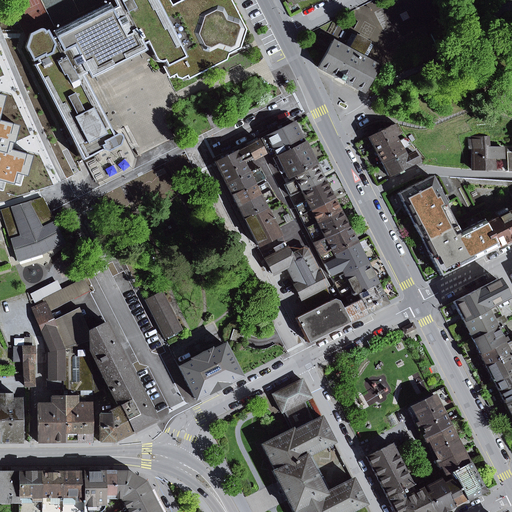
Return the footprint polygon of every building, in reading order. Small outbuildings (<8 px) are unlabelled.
[(114,0),(117,5),(115,7),(111,9),(109,4),(107,5),(107,6),(55,33),(54,32),(53,33),(55,37),(52,38),(49,34),(46,36),(47,38),(48,37),(51,43),(44,47),(46,52),(34,58),(28,47),(29,44),(27,43),(25,47),(34,64),(39,74),(41,73),(84,158),(82,158),(83,159),(101,151),(100,150),(102,150),(107,152),(119,146),(122,138),(121,136),(118,134),(113,135),(108,138),(77,78),(80,76),(81,77),(83,76),(83,75),(87,73),(87,74),(89,73),(88,71),(114,58),(138,45),(139,47),(143,45),(143,44),(145,43),(147,46),(148,45),(154,60),(159,62),(163,62),(165,65),(165,67),(167,67),(185,57),(156,0),(114,0)] [(156,0),(185,57),(196,52),(172,5),(169,0),(156,0)] [(231,0),(181,0),(172,5),(196,52),(185,57),(167,67),(171,75),(174,73),(175,75),(177,77),(182,79),(187,77),(189,79),(226,60),(228,55),(240,49),(246,30),(231,0)] [(107,5),(109,4),(108,3),(52,32),(53,33),(54,32),(55,33),(107,6),(107,5)] [(29,34),(27,43),(29,44),(28,47),(34,58),(46,52),(44,47),(51,43),(48,37),(47,38),(46,36),(49,34),(47,30),(45,32),(42,29),(39,29),(34,32),(29,34)] [(345,47),(349,49),(356,36),(352,34),(345,47)] [(332,41),(318,68),(363,92),(377,66),(361,57),(361,56),(368,43),(369,42),(356,36),(349,49),(349,50),(332,41)] [(361,56),(365,59),(373,45),(368,43),(361,56)] [(145,50),(143,45),(139,47),(138,45),(114,58),(88,71),(89,73),(87,74),(90,78),(145,50)] [(81,160),(83,159),(82,158),(84,158),(41,73),(39,74),(34,64),(33,65),(81,160)] [(174,73),(171,75),(167,67),(165,67),(165,65),(162,66),(169,79),(175,75),(174,73)] [(108,138),(113,135),(83,76),(81,77),(80,76),(77,78),(108,138)] [(0,190),(3,191),(5,182),(19,186),(23,175),(26,176),(31,156),(10,150),(12,142),(13,143),(17,126),(0,120),(0,190)] [(268,154),(274,151),(276,157),(304,143),(293,123),(261,139),(268,154)] [(368,137),(375,151),(396,140),(394,137),(400,134),(395,124),(368,137)] [(468,149),(471,149),(471,169),(492,170),(493,159),(493,154),(502,154),(502,148),(487,148),(487,136),(468,136),(468,149)] [(375,151),(381,163),(402,153),(401,150),(409,145),(405,138),(397,142),(396,140),(375,151)] [(252,160),(264,153),(258,140),(246,147),(250,157),(252,160)] [(287,177),(293,174),(293,175),(315,164),(304,143),(276,157),(273,158),(280,171),(283,170),(287,177)] [(215,162),(225,183),(247,172),(241,161),(250,157),(246,147),(215,162)] [(412,152),(404,156),(402,153),(381,163),(388,176),(417,161),(412,152)] [(284,185),(290,196),(301,191),(323,180),(315,164),(293,175),(295,179),(284,185)] [(231,195),(253,184),(253,185),(264,179),(259,168),(251,172),(252,174),(249,176),(247,172),(225,183),(231,195)] [(47,187),(58,183),(53,169),(42,173),(47,187)] [(488,232),(484,224),(482,220),(458,232),(443,201),(431,177),(403,191),(408,202),(403,205),(409,217),(415,215),(419,223),(413,225),(422,243),(428,240),(434,253),(429,256),(439,276),(479,255),(495,247),(490,237),(486,238),(484,234),(488,232)] [(306,200),(295,206),(299,215),(332,199),(323,180),(301,191),(306,200)] [(259,195),(270,189),(266,182),(255,188),(253,185),(253,184),(231,195),(237,206),(259,195)] [(237,206),(244,219),(265,208),(263,204),(274,198),(270,189),(259,195),(237,206)] [(403,205),(408,202),(403,191),(397,194),(403,205)] [(44,215),(49,213),(42,198),(36,200),(44,215)] [(332,199),(299,215),(305,227),(338,211),(332,199)] [(41,252),(64,241),(49,213),(44,215),(36,200),(1,210),(17,261),(41,252)] [(271,208),(267,210),(265,208),(244,219),(258,246),(280,235),(276,228),(291,220),(283,204),(281,205),(280,202),(270,207),(271,208)] [(486,238),(490,237),(495,247),(511,238),(511,209),(484,224),(488,232),(484,234),(486,238)] [(311,239),(322,234),(324,238),(325,239),(347,227),(338,211),(305,227),(311,239)] [(413,225),(419,223),(415,215),(409,217),(413,225)] [(313,243),(322,260),(333,255),(333,254),(355,242),(347,227),(325,239),(324,238),(313,243)] [(429,256),(434,253),(428,240),(422,243),(429,256)] [(330,275),(341,270),(343,274),(365,263),(355,242),(333,254),(333,255),(335,258),(324,264),(330,275)] [(290,255),(286,248),(265,259),(272,274),(286,267),(294,284),(293,285),(300,299),(302,298),(307,308),(329,297),(324,287),(325,286),(306,250),(302,249),(290,255)] [(340,295),(343,293),(345,298),(353,294),(376,283),(371,275),(369,271),(365,263),(343,274),(339,276),(340,280),(334,283),(340,295)] [(45,304),(50,314),(91,293),(83,279),(42,300),(44,304),(45,304)] [(497,279),(453,302),(462,321),(486,309),(507,298),(497,279)] [(41,290),(44,297),(60,289),(56,282),(41,290)] [(360,299),(366,313),(386,303),(376,283),(353,294),(345,298),(349,304),(349,305),(360,299)] [(44,297),(41,290),(32,295),(35,302),(44,297)] [(147,299),(144,300),(164,339),(167,337),(168,339),(180,333),(179,331),(182,330),(175,318),(173,319),(166,304),(168,303),(162,291),(159,292),(158,290),(146,297),(147,299)] [(340,306),(348,322),(366,313),(360,299),(349,305),(349,304),(343,307),(342,305),(340,306)] [(295,318),(308,343),(348,322),(340,306),(338,302),(333,300),(295,318)] [(173,319),(175,318),(168,303),(166,304),(173,319)] [(50,314),(45,304),(44,304),(32,309),(42,332),(54,327),(55,327),(50,314)] [(89,342),(89,331),(79,308),(53,321),(55,327),(54,327),(64,349),(89,342)] [(497,323),(494,325),(492,321),(486,309),(462,321),(472,340),(496,328),(497,327),(499,326),(497,323)] [(499,326),(507,322),(503,315),(492,321),(494,325),(497,323),(499,326)] [(142,420),(152,415),(121,353),(106,322),(89,331),(89,342),(89,351),(107,384),(118,407),(119,406),(132,432),(134,431),(131,425),(142,420)] [(403,329),(405,333),(414,328),(412,324),(403,329)] [(54,327),(42,332),(51,355),(63,354),(64,354),(64,349),(54,327)] [(496,328),(472,340),(479,354),(502,342),(503,342),(506,340),(504,337),(501,339),(500,336),(496,329),(498,329),(497,327),(496,328)] [(500,336),(505,334),(502,327),(498,329),(496,329),(500,336)] [(502,342),(479,354),(485,366),(508,355),(508,354),(506,351),(509,350),(510,351),(511,349),(511,340),(503,345),(502,343),(503,342),(502,342)] [(93,390),(93,391),(107,384),(89,351),(89,342),(64,349),(64,354),(63,354),(64,374),(64,380),(64,389),(64,390),(76,390),(93,390)] [(227,383),(240,376),(223,344),(211,351),(210,349),(195,356),(191,359),(191,360),(179,367),(195,399),(228,384),(227,383)] [(13,362),(23,362),(23,361),(24,347),(13,347),(13,362)] [(35,364),(35,347),(24,347),(23,361),(32,361),(32,364),(35,364)] [(508,355),(485,366),(493,382),(511,372),(511,352),(508,354),(508,355)] [(64,374),(63,354),(51,355),(48,355),(49,389),(64,389),(64,380),(64,374)] [(24,372),(33,372),(32,364),(32,361),(23,361),(23,362),(24,372)] [(25,387),(34,386),(33,372),(24,372),(25,387)] [(511,372),(493,382),(498,392),(511,385),(511,372)] [(277,392),(286,410),(311,398),(301,380),(277,392)] [(511,385),(498,392),(505,405),(511,400),(511,385)] [(286,410),(277,392),(272,395),(281,413),(286,410)] [(0,442),(21,443),(21,399),(11,399),(11,395),(0,394),(0,442)] [(417,427),(419,425),(442,413),(433,395),(410,407),(418,422),(415,423),(417,427)] [(37,404),(38,442),(64,442),(64,397),(51,397),(51,404),(37,404)] [(76,397),(64,397),(64,442),(90,442),(90,403),(76,404),(76,397)] [(99,442),(114,442),(132,432),(119,406),(118,407),(109,411),(111,413),(108,415),(99,415),(99,442)] [(424,435),(421,436),(423,440),(449,426),(442,413),(419,425),(424,435)] [(131,425),(134,431),(155,420),(152,415),(142,420),(131,425)] [(324,493),(305,457),(310,454),(333,443),(320,417),(292,431),(291,429),(261,445),(274,470),(272,471),(282,491),(292,511),(294,511),(295,511),(350,511),(365,504),(352,479),(328,491),(324,493)] [(425,442),(428,441),(432,451),(455,439),(449,426),(423,440),(425,442)] [(437,459),(434,461),(436,464),(461,451),(455,439),(432,451),(437,459)] [(432,511),(421,489),(415,492),(390,444),(366,457),(373,471),(392,509),(393,511),(432,511)] [(449,474),(449,473),(467,463),(461,451),(436,464),(437,467),(440,466),(445,476),(449,474)] [(328,491),(310,454),(305,457),(324,493),(328,491)] [(453,478),(465,500),(482,491),(467,463),(449,473),(449,474),(452,479),(453,478)] [(0,472),(0,502),(19,503),(20,503),(19,473),(0,472)] [(19,511),(40,511),(41,501),(40,501),(41,472),(19,473),(20,503),(19,503),(19,511)] [(55,500),(55,497),(61,497),(61,472),(41,472),(40,501),(41,501),(40,511),(57,511),(57,500),(55,500)] [(61,511),(82,511),(83,501),(84,501),(83,472),(61,472),(61,497),(61,511)] [(104,504),(104,502),(104,472),(83,472),(84,501),(83,501),(82,511),(97,511),(97,504),(104,504)] [(107,502),(107,498),(115,498),(115,472),(104,472),(104,502),(107,502)] [(115,498),(120,498),(123,504),(149,491),(145,482),(127,472),(115,472),(115,498)] [(439,480),(453,506),(465,500),(453,478),(452,479),(444,483),(442,479),(439,480)] [(421,489),(432,511),(441,511),(453,506),(439,480),(421,489)] [(126,508),(127,511),(138,511),(155,503),(149,491),(123,504),(126,508)] [(159,511),(155,503),(138,511),(159,511)]
